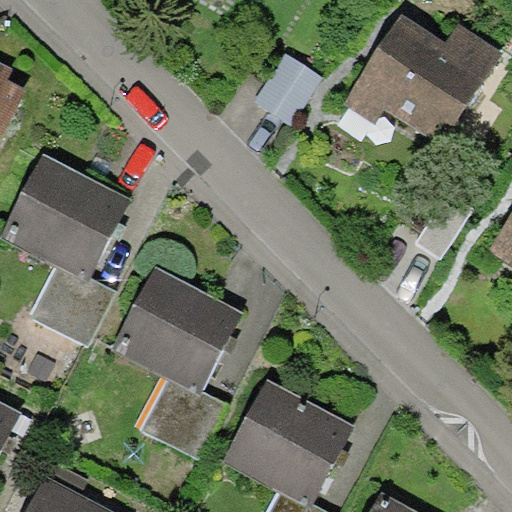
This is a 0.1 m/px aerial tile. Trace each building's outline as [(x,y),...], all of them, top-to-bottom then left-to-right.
[(438,51),(398,24),(344,106),(377,130),(385,116),(441,153),(503,60),(454,27),(438,51)] [(319,79),(281,56),(253,101),(291,124),(319,79)] [(0,133),(23,88),(0,76),(0,133)] [(125,205),(35,158),(0,225),(0,245),(59,276),(37,319),(90,346),(117,294),(86,278),(125,205)] [(511,212),(487,250),(511,268),(511,212)] [(232,319),(146,274),(105,351),(168,384),(143,433),(197,461),(227,406),(195,389),(232,319)] [(343,432),(259,385),(214,465),(277,500),(270,511),(319,511),(303,503),(343,432)] [(0,444),(14,418),(0,411),(0,444)] [(92,511),(40,486),(26,511),(92,511)] [(409,511),(371,492),(360,511),(409,511)]
